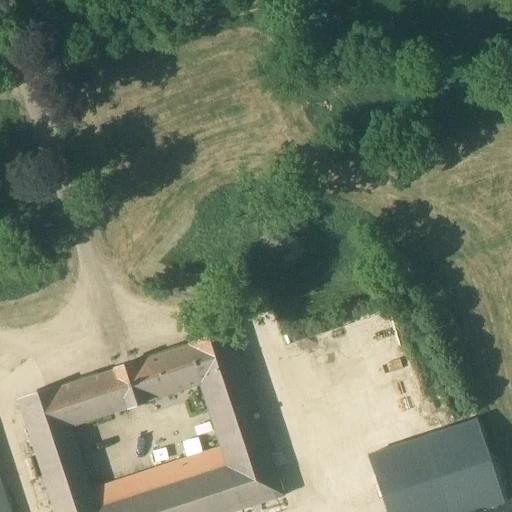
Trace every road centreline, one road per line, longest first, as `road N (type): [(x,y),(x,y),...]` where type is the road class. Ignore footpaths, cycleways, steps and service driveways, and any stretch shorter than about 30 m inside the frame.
road 1 (track): [(0,87),(25,71),(285,0)]
road 2 (unclassified): [(89,282),(1,0)]
